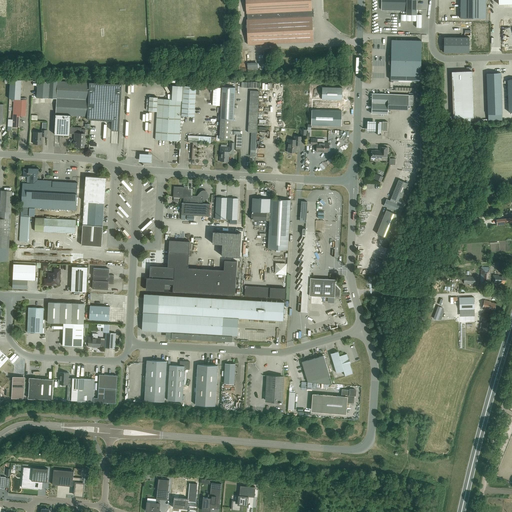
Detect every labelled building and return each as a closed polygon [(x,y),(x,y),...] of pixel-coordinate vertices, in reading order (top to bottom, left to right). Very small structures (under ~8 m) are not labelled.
[(312,16),(314,16),(313,10),(312,10),(311,0),(245,0),(246,13),(247,13),(247,19),(248,44),(313,41),(312,16)] [(406,14),(416,14),(416,0),(381,0),(382,10),(406,10),(406,14)] [(460,0),(460,18),(486,18),(485,0),(460,0)] [(475,24),(475,49),(489,49),(489,24),(475,24)] [(469,37),(444,37),(444,52),(469,53),(469,37)] [(421,40),(391,40),(391,80),(421,80),(421,40)] [(452,72),(453,118),(474,117),(472,71),(452,72)] [(501,73),(486,73),(488,114),(502,114),(501,73)] [(10,79),(10,83),(9,98),(14,99),(13,115),(13,118),(13,119),(13,127),(19,127),(19,116),(25,116),(26,100),(21,99),(22,80),(10,79)] [(55,134),(59,134),(70,135),(70,133),(75,134),(74,146),(84,147),(85,130),(82,129),(82,128),(70,127),(71,115),(87,116),(89,83),(50,81),(50,82),(38,81),(37,97),(57,99),(55,134)] [(89,83),(87,116),(87,120),(112,122),(111,131),(119,131),(122,85),(89,83)] [(148,111),(157,111),(155,140),(179,141),(182,100),(183,86),(170,85),(170,88),(172,88),(171,100),(158,99),(158,97),(149,97),(148,111)] [(196,87),(183,86),(181,116),(194,117),(196,87)] [(219,139),(229,139),(230,119),(234,120),(235,88),(222,87),(219,139)] [(322,99),(342,100),(342,88),(322,87),(322,99)] [(408,110),(408,105),(413,106),(414,95),(409,95),(372,93),(371,114),(388,114),(388,109),(408,110)] [(311,125),(341,126),(342,111),(312,110),(311,125)] [(378,122),(377,135),(381,135),(381,131),(387,131),(388,122),(383,121),(383,122),(378,122)] [(377,123),(367,123),(367,133),(376,133),(377,123)] [(42,130),(42,132),(34,132),(34,144),(42,144),(43,136),(47,136),(47,130),(42,130)] [(296,145),(301,145),(302,137),(294,136),(294,140),(288,139),(287,144),(288,144),(288,151),(296,152),(296,145)] [(316,152),(328,152),(328,143),(324,143),(317,142),(317,139),(311,139),(311,145),(317,145),(316,152)] [(221,147),(221,151),(220,161),(228,161),(228,154),(233,154),(234,143),(230,143),(230,147),(221,147)] [(387,156),(388,147),(380,147),(380,151),(371,150),(371,158),(382,158),(382,156),(387,156)] [(139,152),(139,161),(152,161),(152,153),(139,152)] [(37,173),(39,173),(39,168),(29,168),(29,169),(24,169),(23,176),(30,176),(29,183),(23,183),(21,207),(19,241),(29,242),(31,207),(76,210),(77,188),(77,182),(52,181),(37,180),(37,173)] [(84,201),(81,245),(101,246),(103,226),(106,177),(86,176),(84,201)] [(120,178),(131,190),(133,189),(122,177),(120,178)] [(399,179),(390,200),(388,200),(385,206),(387,207),(377,233),(392,240),(402,216),(400,215),(404,205),(403,202),(401,201),(408,183),(399,179)] [(154,184),(143,191),(145,195),(157,187),(154,184)] [(184,197),(184,198),(183,202),(182,202),(181,214),(210,216),(210,204),(202,204),(202,199),(204,199),(205,199),(206,199),(207,198),(207,197),(208,196),(208,195),(208,194),(208,193),(207,192),(206,191),(205,191),(204,191),(203,191),(202,191),(201,192),(200,193),(200,194),(200,195),(200,196),(199,196),(191,196),(191,190),(188,189),(188,187),(174,186),(174,197),(180,198),(180,197),(184,197)] [(0,210),(0,260),(8,261),(12,191),(1,190),(0,210)] [(122,192),(119,194),(129,206),(131,204),(122,192)] [(153,194),(142,203),(145,207),(156,198),(153,194)] [(227,198),(216,197),(215,219),(226,219),(227,198)] [(122,198),(120,201),(129,212),(131,210),(122,198)] [(238,198),(228,198),(227,219),(237,220),(238,198)] [(252,198),(251,220),(269,221),(268,249),(288,250),(290,201),(290,200),(252,198)] [(126,220),(128,218),(118,208),(117,210),(126,220)] [(501,224),(504,223),(511,222),(511,216),(504,218),(501,219),(500,218),(495,219),(496,222),(497,225),(501,224)] [(75,233),(76,219),(35,217),(35,231),(75,233)] [(241,255),(242,231),(214,230),(213,242),(223,242),(223,254),(241,255)] [(146,290),(234,295),(236,261),(224,261),(224,270),(188,268),(190,241),(169,240),(168,267),(157,266),(150,266),(150,268),(149,278),(147,277),(146,290)] [(36,265),(13,264),(13,279),(35,280),(36,265)] [(86,292),(87,267),(72,267),(71,291),(86,292)] [(480,284),(488,285),(489,267),(481,267),(480,284)] [(106,279),(114,279),(114,275),(109,275),(109,269),(93,268),(93,276),(93,280),(106,281),(106,279)] [(59,285),(60,270),(55,270),(55,274),(51,274),(49,276),(48,279),(45,279),(45,284),(59,285)] [(500,284),(506,284),(506,276),(499,275),(493,275),(492,284),(500,284)] [(340,297),(340,290),(335,284),(336,279),(310,278),(309,296),(340,297)] [(114,279),(106,279),(106,281),(93,280),(92,288),(108,289),(108,284),(113,284),(114,279)] [(27,289),(28,281),(13,280),(12,288),(27,289)] [(283,320),(284,302),(159,295),(157,331),(222,335),(223,317),(283,320)] [(475,308),(474,296),(459,297),(460,309),(475,308)] [(484,300),(483,308),(489,309),(489,308),(494,310),(496,303),(490,302),(491,301),(484,300)] [(63,345),(83,346),(85,303),(48,302),(48,322),(63,323),(63,345)] [(89,319),(109,321),(110,307),(90,305),(89,319)] [(442,307),(438,305),(433,318),(437,319),(442,307)] [(43,333),(44,308),(28,307),(27,332),(43,333)] [(100,346),(102,346),(105,346),(105,348),(115,348),(116,333),(105,333),(105,340),(101,340),(101,338),(98,338),(98,334),(93,333),(92,338),(89,338),(88,346),(92,346),(92,347),(100,347),(100,346)] [(0,367),(9,358),(0,349),(0,367)] [(345,376),(353,373),(347,354),(340,356),(338,351),(330,353),(336,373),(343,371),(345,376)] [(308,382),(332,384),(324,355),(302,362),(308,382)] [(164,402),(167,361),(147,360),(144,400),(164,402)] [(189,370),(190,362),(180,361),(180,366),(169,365),(167,400),(183,401),(184,369),(189,370)] [(197,362),(195,405),(215,406),(218,363),(197,362)] [(234,384),(235,364),(225,363),(224,383),(234,384)] [(71,401),(83,401),(93,402),(94,398),(95,379),(72,378),(72,379),(68,378),(69,373),(60,372),(60,380),(58,379),(58,384),(68,384),(72,384),(71,401)] [(0,383),(2,386),(7,389),(6,396),(12,397),(12,398),(23,398),(24,378),(14,377),(13,381),(11,382),(10,381),(9,381),(9,379),(7,379),(7,377),(2,373),(0,375),(0,383)] [(99,374),(99,387),(98,398),(94,398),(93,402),(116,403),(117,375),(99,374)] [(283,377),(268,376),(266,397),(267,397),(266,401),(280,402),(280,403),(282,403),(283,377)] [(28,398),(52,400),(53,379),(29,378),(28,398)] [(355,395),(356,390),(350,389),(350,390),(342,389),(341,396),(322,395),(321,412),(346,414),(347,403),(354,403),(355,395)] [(33,467),(31,480),(47,482),(48,469),(33,467)] [(54,469),(52,484),(63,485),(73,486),(73,485),(75,486),(75,487),(75,488),(75,490),(75,491),(75,495),(77,495),(77,496),(80,496),(82,496),(83,492),(83,488),(84,483),(83,483),(80,483),(80,478),(76,478),(73,478),(74,471),(54,469)] [(146,510),(159,511),(160,503),(159,503),(160,499),(167,500),(169,480),(158,479),(156,499),(156,501),(156,503),(147,502),(146,510)] [(174,497),(173,507),(187,509),(188,501),(196,502),(197,484),(190,483),(188,498),(174,497)] [(202,507),(202,511),(210,511),(211,503),(220,504),(222,484),(211,483),(210,494),(208,494),(208,497),(203,497),(202,507)] [(132,491),(127,502),(133,504),(138,493),(132,491)] [(232,508),(232,510),(236,510),(241,511),(242,504),(243,504),(243,505),(247,505),(248,497),(239,496),(238,501),(238,502),(233,501),(232,508)]
